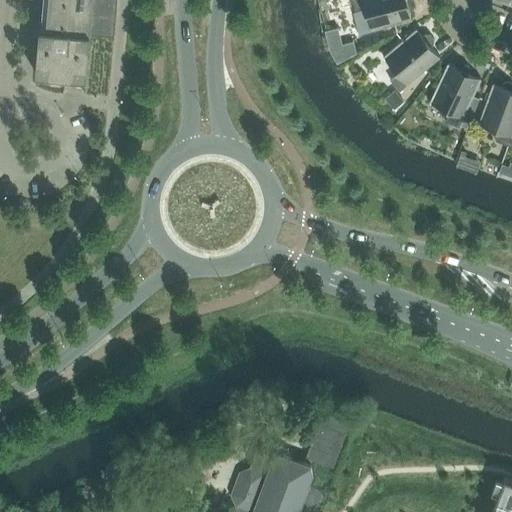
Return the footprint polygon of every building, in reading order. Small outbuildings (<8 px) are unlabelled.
[(48,0),(46,31),(39,30),(35,75),(86,79),(90,36),(114,38),(117,0),(48,0)] [(409,11),(413,10),(415,6),(413,0),(351,0),(355,12),(364,10),(370,31),(411,20),(409,11)] [(390,80),(399,92),(440,58),(431,47),(434,45),(434,39),(430,35),(425,34),(422,36),(416,29),(383,57),(397,74),(390,80)] [(449,112),(445,121),(459,127),(460,124),(468,127),(479,97),(474,95),(481,80),(468,74),(470,70),(468,65),(462,63),(457,64),(456,68),(447,64),(429,103),(449,112)] [(495,141),(508,146),(511,134),(511,83),(507,81),(502,83),(501,87),(492,84),(477,124),(498,132),(495,141)] [(502,164),(499,172),(511,176),(511,162),(510,162),(508,166),(502,164)] [(239,472),(231,495),(235,506),(233,511),(315,511),(322,495),(316,488),(309,485),(312,475),(311,466),(279,454),(278,448),(265,443),(256,450),(250,467),(239,472)] [(511,511),(511,480),(504,477),(490,511),(511,511)] [(160,511),(156,506),(144,501),(143,507),(141,506),(135,511),(160,511)]
